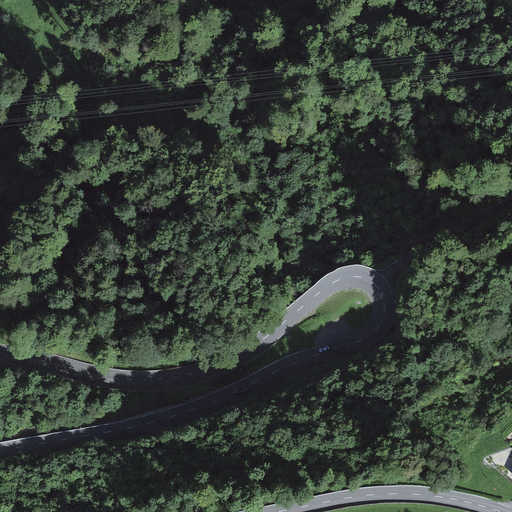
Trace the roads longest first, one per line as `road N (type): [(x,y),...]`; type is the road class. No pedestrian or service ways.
road 1 (secondary): [(0,450),(137,426),(206,404),(359,340),(377,328),(384,307),(372,282),(347,276),(238,355),(159,379),(108,377),(0,352)]
road 2 (secondary): [(502,511),(421,493),(278,511)]
